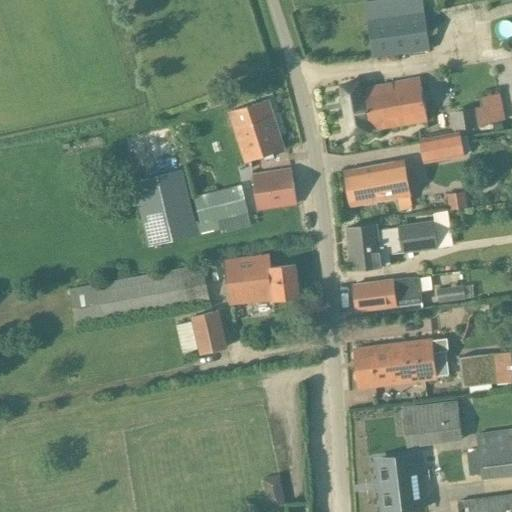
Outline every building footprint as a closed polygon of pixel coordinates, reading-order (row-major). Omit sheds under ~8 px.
[(422,0),(376,0),(364,2),(372,60),(431,52),(422,0)] [(427,121),(420,79),(360,90),(359,83),(341,86),(350,135),(427,121)] [(503,120),(498,92),(479,96),(481,105),(450,112),(454,130),(503,120)] [(230,112),(246,162),(283,150),(267,100),(230,112)] [(248,212),(241,185),(194,197),(201,220),(196,222),(171,127),(121,137),(148,246),(199,234),(221,229),(219,220),(248,212)] [(464,155),(460,131),(419,139),(424,162),(464,155)] [(412,208),(410,196),(404,162),(344,173),(351,207),(397,198),(399,211),(412,208)] [(296,204),(291,168),(252,175),(257,210),(296,204)] [(464,192),(447,194),(450,210),(466,208),(464,192)] [(437,249),(434,223),(377,230),(377,225),(346,228),(350,271),(391,266),(390,254),(437,249)] [(295,265),(269,268),(267,254),(223,260),(229,305),(299,296),(295,265)] [(209,303),(202,264),(69,288),(76,328),(209,303)] [(422,303),(419,278),(395,281),(395,280),(352,285),(355,312),(397,307),(397,306),(422,303)] [(465,299),(464,285),(437,289),(439,303),(465,299)] [(228,348),(219,309),(191,316),(192,321),(177,325),(183,352),(199,348),(200,354),(228,348)] [(449,351),(447,338),(355,350),(360,388),(434,379),(431,353),(449,351)] [(499,384),(495,355),(460,359),(464,388),(499,384)] [(185,384),(162,388),(165,404),(188,400),(185,384)] [(251,387),(194,396),(200,432),(257,422),(251,387)] [(463,440),(458,401),(402,408),(407,447),(463,440)] [(511,429),(476,434),(482,479),(511,475),(511,429)] [(420,498),(417,474),(411,475),(408,456),(378,460),(384,511),(408,511),(415,511),(414,499),(420,498)] [(285,506),(284,476),(266,477),(267,507),(285,506)] [(511,511),(511,493),(458,502),(459,511),(511,511)]
